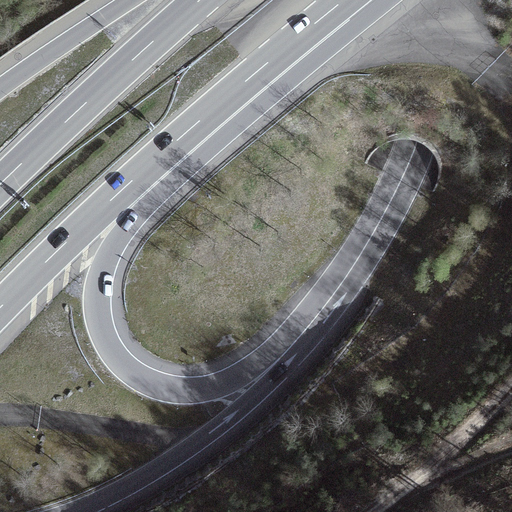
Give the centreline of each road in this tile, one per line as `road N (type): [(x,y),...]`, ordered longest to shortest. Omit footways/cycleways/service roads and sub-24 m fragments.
road 1 (motorway): [(293,343),(208,387),(162,387),(128,371),(115,354),(98,300),(109,256),(144,207),(323,49),(350,0)]
road 2 (motorway): [(0,307),(201,117),(342,0)]
road 3 (motorway): [(76,511),(224,422),(293,343)]
road 4 (motorway): [(199,0),(0,183)]
road 5 (motorway): [(419,138),(348,273),(293,343)]
road 6 (track): [(511,386),(385,511)]
road 7 (motorway): [(129,0),(0,87)]
road 8 (motorway): [(419,138),(455,0)]
